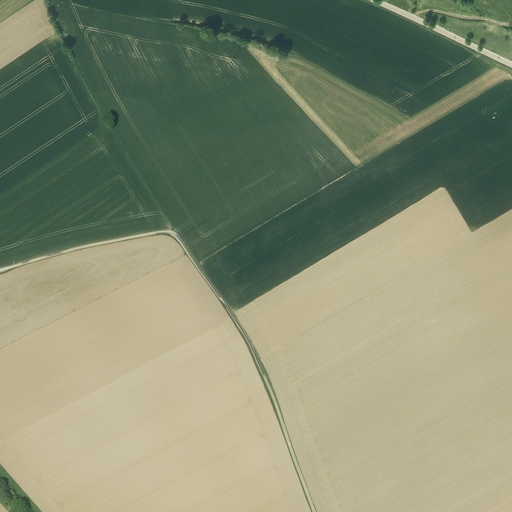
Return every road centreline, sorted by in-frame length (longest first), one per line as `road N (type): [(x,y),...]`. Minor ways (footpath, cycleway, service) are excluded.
road 1 (unclassified): [(313,511),(247,339),(172,234),(0,269)]
road 2 (unclassified): [(511,64),(373,0)]
